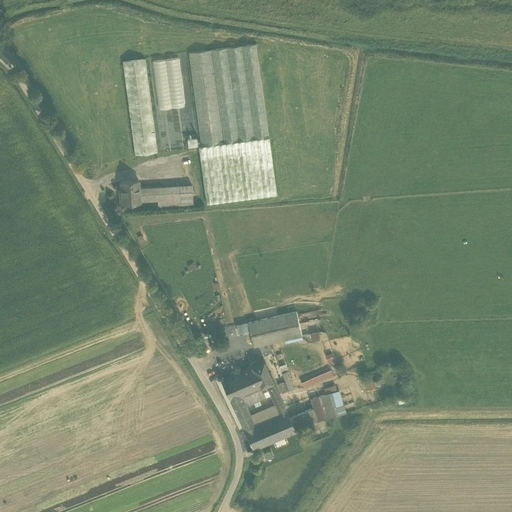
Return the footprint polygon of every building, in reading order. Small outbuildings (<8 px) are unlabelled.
[(256,44),(211,50),(223,143),(200,146),(198,146),(206,204),(276,195),(256,44)] [(287,135),(276,47),(259,50),(270,137),(287,135)] [(211,50),(188,53),(200,146),(223,143),(211,50)] [(295,50),(278,52),(290,140),(307,137),(295,50)] [(315,52),(298,55),(309,142),(327,139),(315,52)] [(158,152),(145,59),(121,62),(133,156),(158,152)] [(155,85),(158,108),(183,106),(180,83),(155,85)] [(197,138),(187,139),(188,148),(198,147),(197,138)] [(138,181),(120,182),(121,195),(119,195),(120,204),(140,203),(140,202),(139,188),(138,181)] [(179,185),(139,188),(140,202),(157,200),(157,206),(181,205),(179,185)] [(191,185),(179,185),(181,205),(193,204),(191,185)] [(298,311),(247,322),(250,335),(252,347),(303,336),(298,311)] [(250,335),(247,322),(236,325),(239,337),(250,335)] [(264,362),(251,367),(260,389),(265,386),(267,391),(271,399),(279,395),(273,382),(264,362)] [(300,378),(304,388),(334,375),(330,366),(300,378)] [(251,367),(221,380),(235,412),(246,408),(245,406),(262,399),(260,394),(267,391),(265,386),(260,389),(251,367)] [(283,382),(278,385),(282,394),(287,392),(283,382)] [(335,384),(324,387),(325,393),(337,390),(335,384)] [(338,391),(319,396),(325,419),(344,414),(338,391)] [(279,395),(271,399),(275,407),(283,404),(279,395)] [(319,396),(309,399),(312,409),(316,422),(325,419),(319,396)] [(275,407),(250,418),(251,420),(254,426),(286,411),(283,404),(275,407)] [(246,408),(235,412),(238,419),(249,415),(246,408)] [(312,409),(290,419),(295,431),(316,422),(312,409)] [(254,426),(243,430),(252,450),(295,431),(290,419),(286,411),(254,426)] [(249,415),(238,419),(241,425),(249,421),(247,416),(249,415)] [(249,421),(241,425),(243,430),(254,426),(251,420),(249,421)]
